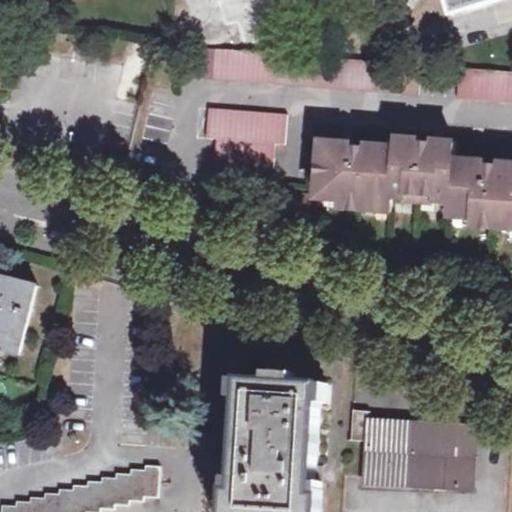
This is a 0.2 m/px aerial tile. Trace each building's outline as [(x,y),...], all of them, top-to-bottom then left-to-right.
[(495,0),(450,0),(455,12),(495,0)] [(200,44),(197,75),(417,94),(420,63),(200,44)] [(511,71),(458,67),(455,97),(511,102),(511,71)] [(207,107),(205,136),(216,138),(214,169),(275,174),(279,142),(286,143),(288,113),(207,107)] [(320,141),(316,189),(341,192),(341,206),(360,208),(375,209),(376,202),(391,203),(392,196),(406,196),(406,191),(435,194),(434,199),(450,202),(450,207),(474,211),(473,225),(498,228),(511,229),(511,221),(511,166),(511,173),(498,172),(497,169),(485,167),(484,163),(453,159),(454,143),(443,142),(441,154),(432,152),(433,145),(418,143),(418,139),(396,137),(395,147),(366,145),(365,149),(351,148),(350,151),(337,150),(337,143),(320,141)] [(332,206),(341,206),(341,192),(316,189),(315,196),(332,199),(332,206)] [(406,191),(406,196),(422,198),(434,199),(435,194),(406,191)] [(391,210),(391,203),(376,202),(375,209),(391,210)] [(466,224),(473,225),(474,211),(450,207),(449,215),(465,218),(466,224)] [(0,276),(0,344),(9,347),(8,351),(23,355),(39,287),(0,276)] [(321,511),(323,494),(315,493),(324,383),(242,378),(233,488),(230,488),(228,511),(321,511)] [(368,399),(356,399),(354,427),(366,428),(368,399)] [(369,483),(473,489),(477,427),(372,421),(369,483)] [(0,511),(79,511),(80,510),(96,510),(96,506),(112,506),(112,502),(128,502),(128,498),(144,499),(144,494),(157,495),(159,464),(145,463),(145,468),(130,468),(130,472),(114,471),(114,476),(99,475),(98,479),(84,478),(83,483),(70,483),(69,487),(54,487),(53,492),(38,492),(38,496),(23,496),(23,500),(7,499),(6,506),(0,505),(0,511)]
